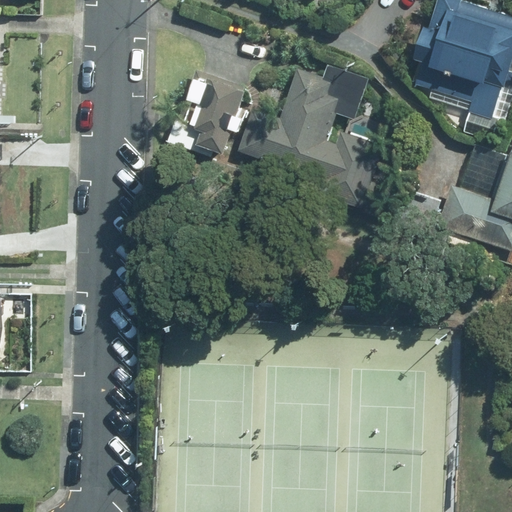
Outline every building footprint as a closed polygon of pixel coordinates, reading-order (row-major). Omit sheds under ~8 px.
[(461,0),(437,0),(429,27),(424,26),(414,58),(422,61),(416,82),(434,87),(431,96),(472,109),(468,122),(497,131),(501,118),(507,119),(511,101),(511,16),(461,1),(461,0)] [(324,76),(297,67),(278,119),(254,110),(239,150),(323,181),(319,192),(363,208),(385,148),(340,131),(335,143),(327,140),(337,113),(355,119),(370,78),(329,63),(324,76)] [(210,81),(202,106),(195,129),(202,131),(198,144),(224,153),(231,130),(240,133),(245,118),(233,115),(241,91),(210,81)] [(511,152),(507,154),(492,197),(452,185),(438,226),(511,251),(511,222),(509,221),(492,216),(493,211),(511,217),(511,152)] [(454,395),(453,401),(440,511),(511,511),(511,458),(484,455),(490,399),(454,395)]
